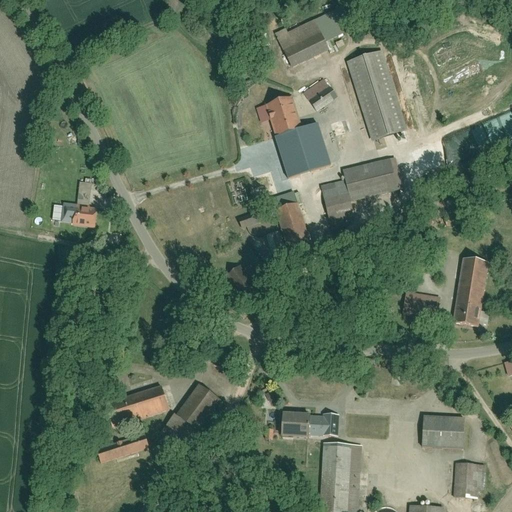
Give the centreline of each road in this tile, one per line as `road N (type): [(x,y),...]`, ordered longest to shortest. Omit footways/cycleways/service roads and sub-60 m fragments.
road 1 (unclassified): [(18,0),(159,263),(206,309),(255,330)]
road 2 (residential): [(255,330),(458,355),(511,346)]
